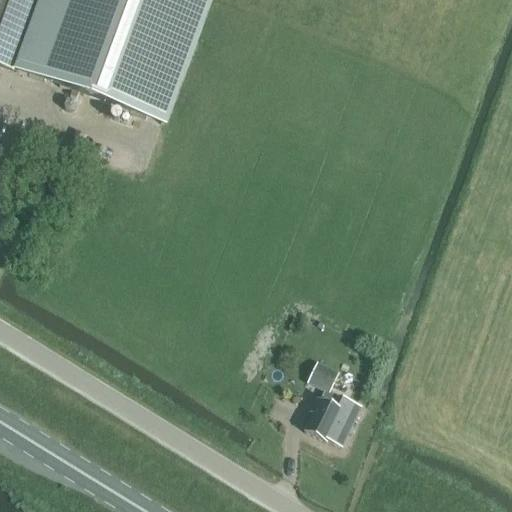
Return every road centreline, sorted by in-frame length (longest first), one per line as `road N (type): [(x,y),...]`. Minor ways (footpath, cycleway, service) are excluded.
road 1 (tertiary): [(290,511),(0,334)]
road 2 (primary): [(139,511),(0,425)]
